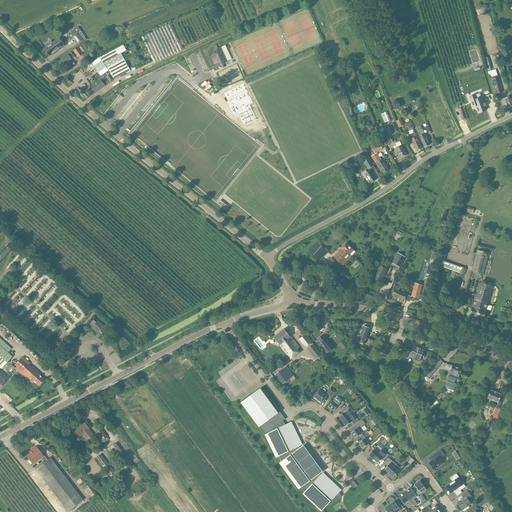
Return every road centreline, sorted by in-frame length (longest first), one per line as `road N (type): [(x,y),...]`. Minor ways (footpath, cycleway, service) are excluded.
road 1 (tertiary): [(266,257),(90,114),(0,28)]
road 2 (residential): [(266,257),(421,161),(511,116)]
road 3 (residential): [(224,324),(290,410),(314,407),(391,487)]
road 4 (tertiary): [(511,361),(379,312),(289,299)]
road 5 (tertiary): [(0,437),(118,376)]
